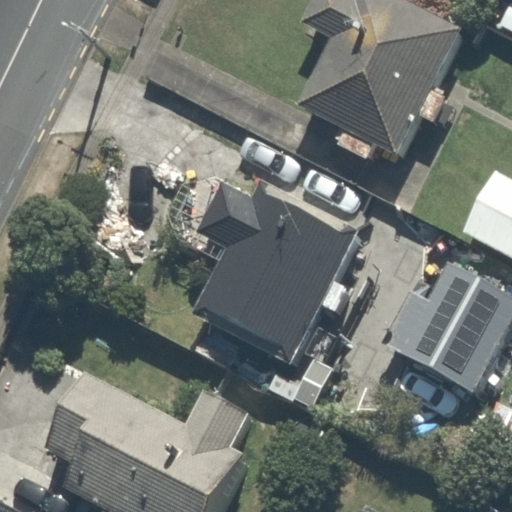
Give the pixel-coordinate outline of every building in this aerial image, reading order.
[(344,125),(337,140),(370,155),(377,140),(401,152),(461,27),(405,0),(320,0),(312,17),(329,26),(293,100),(344,125)] [(511,171),(493,161),(456,229),(511,260),(511,171)] [(152,237),(220,265),(198,320),(294,358),(346,228),(250,190),(182,162),(152,237)] [(477,392),(511,328),(511,296),(434,254),(386,342),(477,392)] [(186,416),(91,358),(42,439),(76,459),(62,482),(111,511),(225,511),(278,426),(207,383),(186,416)]
